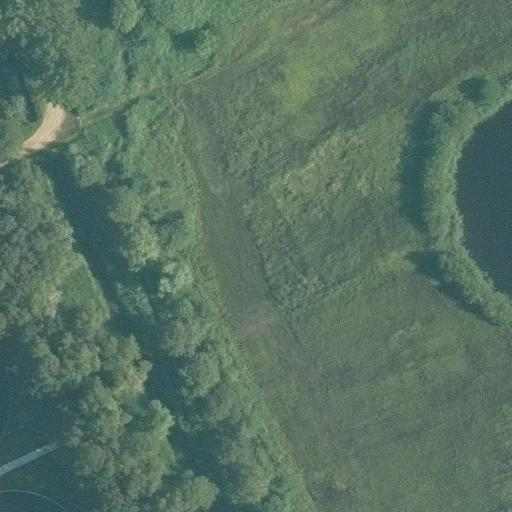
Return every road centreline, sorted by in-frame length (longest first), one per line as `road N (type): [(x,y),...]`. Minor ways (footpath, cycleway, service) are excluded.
road 1 (track): [(233,511),(112,206),(107,127),(65,127)]
road 2 (track): [(65,127),(17,0)]
